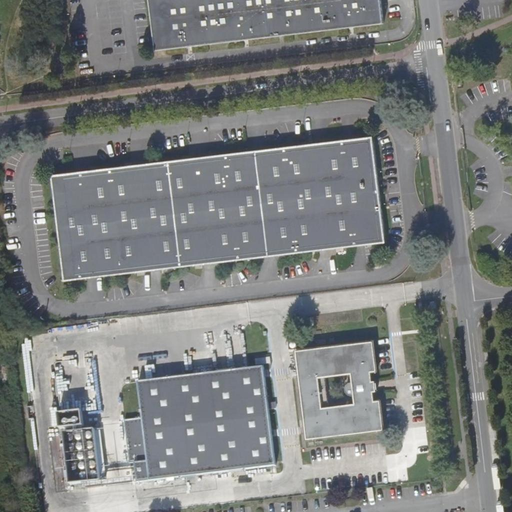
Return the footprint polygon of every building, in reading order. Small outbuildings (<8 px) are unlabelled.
[(385,25),(381,0),(151,0),(158,53),(385,25)] [(66,283),(320,253),(387,245),(374,138),(351,141),(53,176),(66,283)] [(373,373),(379,372),(375,342),(298,352),(309,441),(386,431),(383,401),(376,402),(375,393),(379,393),(378,387),(377,381),(374,382),(373,373)] [(140,484),(278,467),(266,368),(251,370),(250,363),(240,364),(240,371),(141,384),(146,420),(128,422),(133,465),(138,464),(140,484)] [(74,486),(104,482),(98,431),(68,435),(74,486)]
